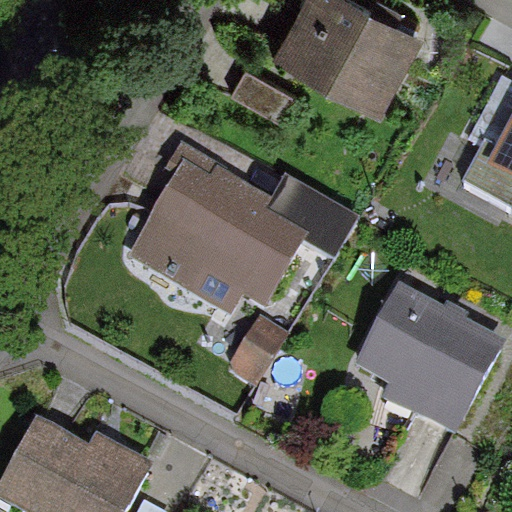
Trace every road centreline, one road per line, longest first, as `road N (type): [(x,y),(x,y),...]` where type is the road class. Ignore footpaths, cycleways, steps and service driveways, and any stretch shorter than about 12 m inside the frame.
road 1 (residential): [(13,322),(359,511)]
road 2 (residential): [(209,0),(13,322)]
